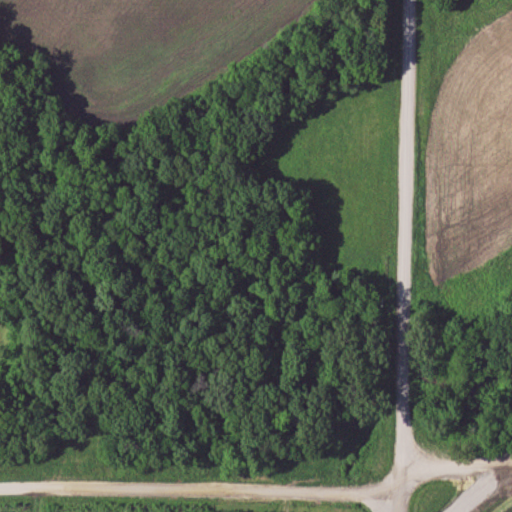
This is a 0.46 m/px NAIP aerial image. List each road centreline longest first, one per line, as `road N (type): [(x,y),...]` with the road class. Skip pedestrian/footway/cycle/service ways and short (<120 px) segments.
road 1 (residential): [(402,511),(410,0)]
road 2 (residential): [(403,484),(367,492),(0,488)]
